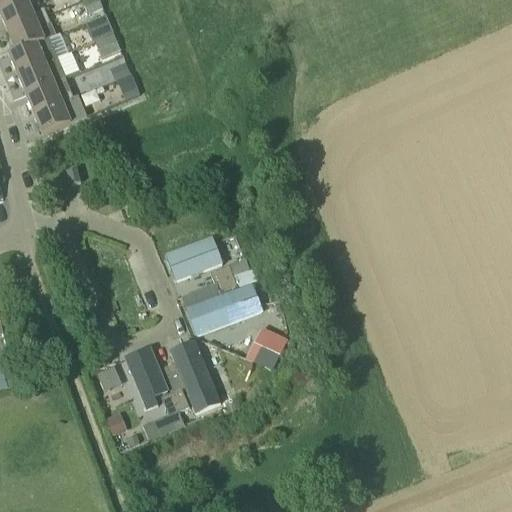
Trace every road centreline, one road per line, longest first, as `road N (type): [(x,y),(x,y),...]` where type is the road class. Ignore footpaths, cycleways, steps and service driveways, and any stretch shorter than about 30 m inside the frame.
road 1 (residential): [(64,224),(106,335),(129,348),(164,332),(166,309),(136,241),(74,221)]
road 2 (track): [(19,238),(123,511)]
